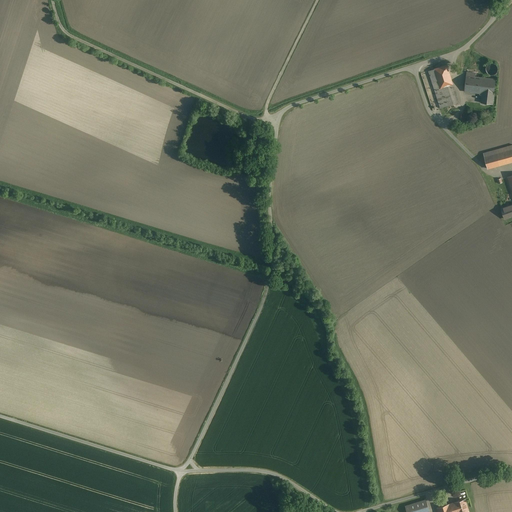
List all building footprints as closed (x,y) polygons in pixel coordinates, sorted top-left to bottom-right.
[(461,101),(448,63),(429,69),(441,107),(461,101)] [(493,63),(491,64),(489,65),(488,67),(488,68),(488,70),(489,72),(490,73),(491,74),(492,74),(493,75),(494,74),(496,74),(497,73),(499,72),(499,70),(499,68),(499,67),(498,65),(497,64),(496,63),(493,63)] [(477,71),(468,70),(466,92),(483,93),(482,104),(495,105),(498,77),(477,75),(477,71)] [(511,144),(483,153),(488,169),(511,162),(511,144)] [(511,216),(511,204),(501,208),(505,219),(511,216)] [(469,497),(437,508),(438,511),(465,511),(473,510),(469,497)] [(425,500),(405,506),(407,511),(428,511),(429,511),(425,500)]
